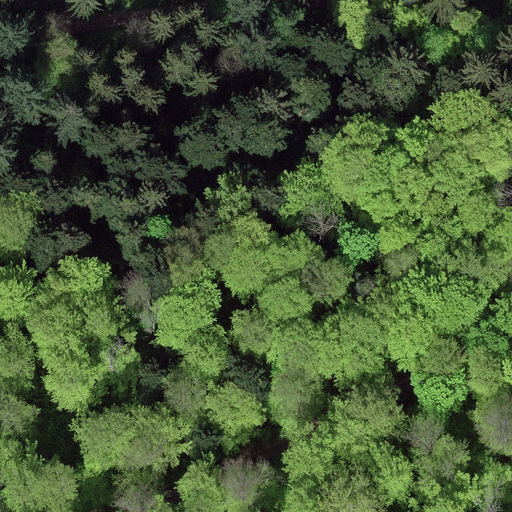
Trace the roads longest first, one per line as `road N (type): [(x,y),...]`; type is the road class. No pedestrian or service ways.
road 1 (track): [(511,333),(142,511)]
road 2 (track): [(0,37),(299,0)]
